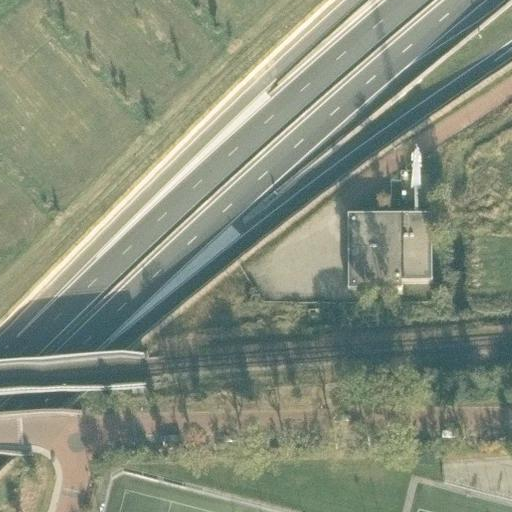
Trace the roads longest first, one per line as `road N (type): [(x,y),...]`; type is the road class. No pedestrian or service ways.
road 1 (trunk): [(34,397),(103,361),(333,174),(511,50)]
road 2 (trunk): [(34,397),(165,267),(468,0)]
road 3 (trunk): [(411,0),(30,346)]
road 4 (trunk): [(357,0),(170,174),(30,346)]
road 5 (unclassified): [(511,419),(85,431)]
road 6 (unclassified): [(511,87),(400,161)]
